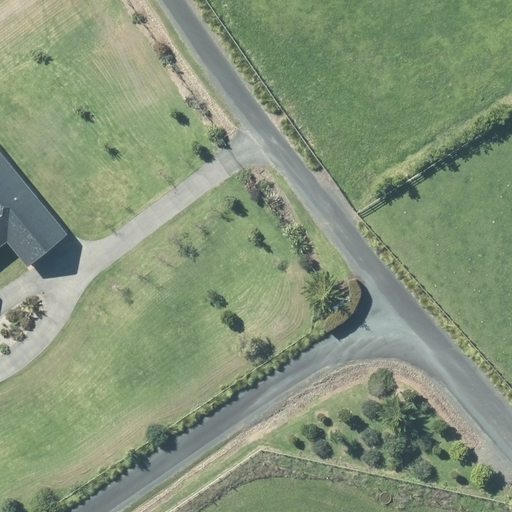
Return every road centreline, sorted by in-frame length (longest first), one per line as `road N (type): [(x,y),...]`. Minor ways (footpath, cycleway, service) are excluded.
road 1 (residential): [(397,304),(171,0)]
road 2 (residential): [(397,304),(84,511)]
road 3 (residential): [(511,434),(397,304)]
